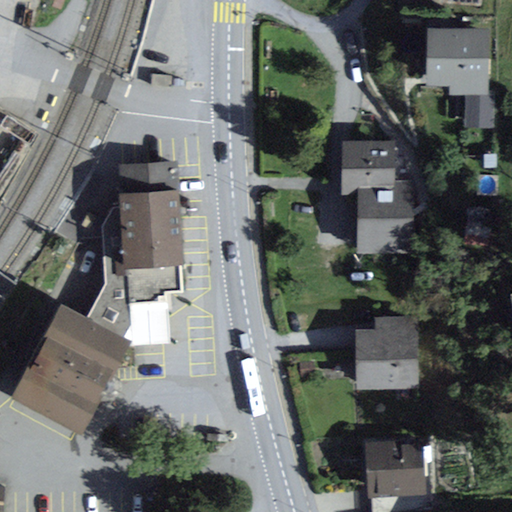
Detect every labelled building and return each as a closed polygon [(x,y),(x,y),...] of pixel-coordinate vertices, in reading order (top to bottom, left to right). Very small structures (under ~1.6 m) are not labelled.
[(490,26),(426,24),(424,84),(449,85),(449,92),(488,94),(490,26)] [(396,138),(341,137),(341,192),(358,192),(358,252),(412,253),(413,182),(396,181),(396,138)] [(179,189),(119,192),(124,295),(184,292),(179,189)] [(490,241),(490,213),(468,212),(467,241),(490,241)] [(169,294),(129,296),(131,344),(171,343),(169,294)] [(128,337),(63,301),(12,394),(76,430),(128,337)] [(375,328),(354,328),(355,387),(419,386),(418,316),(375,316),(375,328)] [(424,438),(367,442),(370,496),(427,493),(424,438)]
